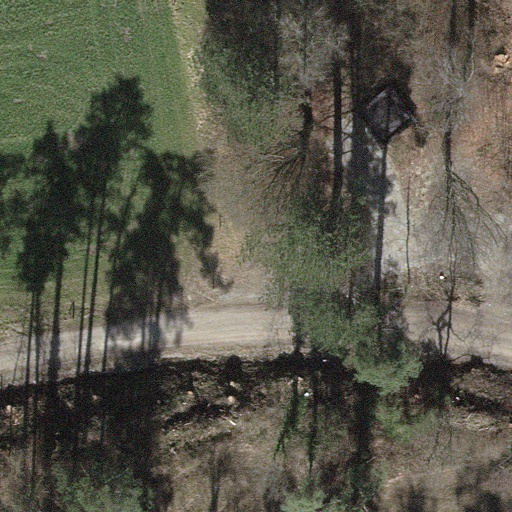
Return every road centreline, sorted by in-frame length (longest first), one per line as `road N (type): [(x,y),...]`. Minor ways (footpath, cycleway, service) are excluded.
road 1 (track): [(511,329),(244,315),(0,363)]
road 2 (track): [(296,313),(511,203)]
